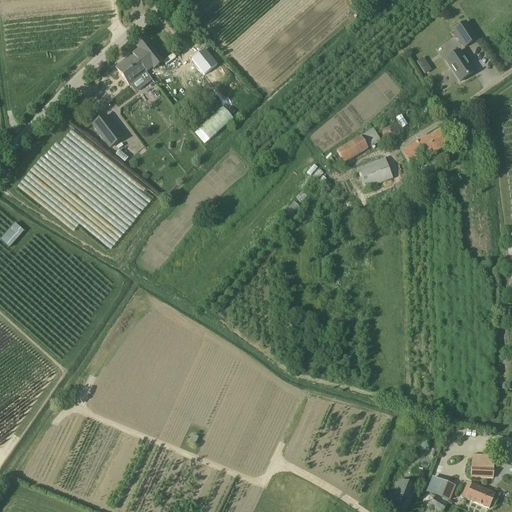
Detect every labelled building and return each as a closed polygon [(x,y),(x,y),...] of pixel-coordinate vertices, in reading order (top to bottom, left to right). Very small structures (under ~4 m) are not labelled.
[(453,31),(464,48),(476,39),(465,23),(453,31)] [(162,64),(146,42),(137,49),(138,51),(152,69),(153,70),(162,64)] [(151,81),(146,74),(152,69),(138,51),(115,69),(129,86),(141,77),(147,84),(151,81)] [(459,51),(445,60),(460,82),(473,73),(459,51)] [(426,74),(432,68),(423,59),(417,65),(426,74)] [(207,146),(236,119),(226,109),(197,135),(207,146)] [(111,149),(122,141),(104,117),(93,125),(111,149)] [(394,123),(379,130),(386,144),(399,138),(394,123)] [(368,150),(381,142),(373,129),(360,137),(336,152),(343,164),(368,150)] [(401,152),(411,169),(436,154),(435,153),(447,146),(439,131),(427,138),(426,137),(401,152)] [(364,191),(392,180),(384,159),(356,169),(364,191)] [(417,191),(411,178),(394,184),(400,198),(417,191)] [(292,217),(299,205),(293,201),(286,213),(292,217)] [(0,241),(9,248),(23,233),(14,225),(0,241)] [(193,435),(189,443),(195,446),(198,438),(193,435)] [(493,468),(471,467),(471,477),(493,478),(493,468)] [(431,478),(427,492),(426,492),(449,501),(454,488),(431,478)] [(389,510),(393,511),(405,511),(415,488),(400,482),(389,510)] [(471,485),(465,499),(488,509),(494,495),(471,485)] [(434,496),(428,506),(437,511),(442,511),(447,504),(434,496)]
